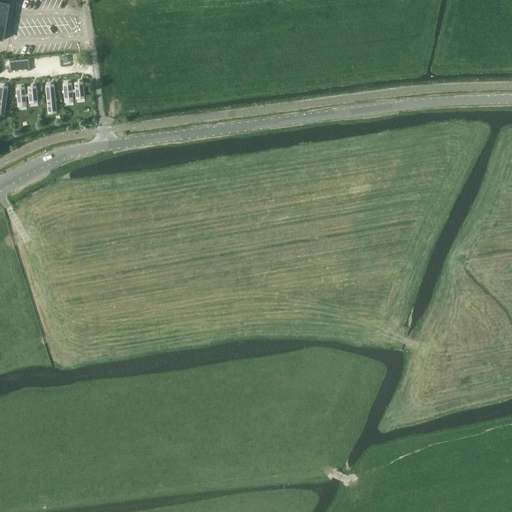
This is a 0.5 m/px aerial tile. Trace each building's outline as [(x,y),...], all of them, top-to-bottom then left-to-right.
[(0,39),(3,40),(10,4),(0,1),(0,39)] [(9,61),(11,71),(30,69),(29,59),(9,61)] [(72,84),(63,84),(65,103),(74,102),(73,93),(76,93),(76,100),(86,99),(84,82),(74,83),(75,90),(73,90),(72,84)] [(55,85),(46,86),(49,114),(58,113),(55,85)] [(0,86),(0,115),(6,116),(8,87),(0,86)] [(26,87),(16,88),(18,108),(27,107),(26,97),(29,97),(29,104),(38,103),(37,86),(28,87),(28,94),(27,94),(26,87)]
